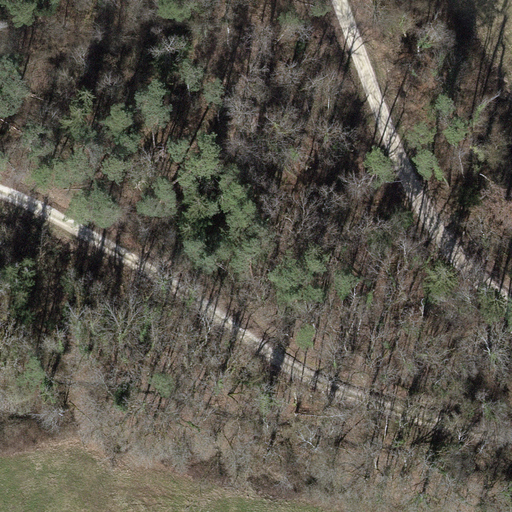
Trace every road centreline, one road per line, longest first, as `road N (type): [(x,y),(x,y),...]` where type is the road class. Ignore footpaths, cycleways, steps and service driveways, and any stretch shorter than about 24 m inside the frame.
road 1 (track): [(0,188),(81,227),(355,397),(420,416),(511,428)]
road 2 (track): [(343,0),(410,187),(455,258),(511,306)]
